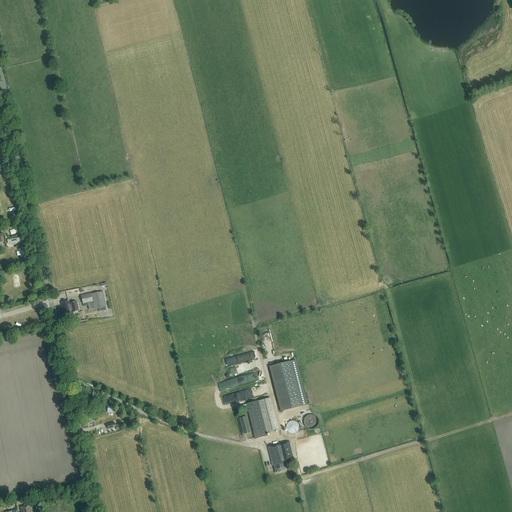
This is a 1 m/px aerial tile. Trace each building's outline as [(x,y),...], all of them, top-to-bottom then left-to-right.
[(103,292),(81,296),(83,307),(88,306),(89,310),(98,308),(99,312),(107,310),(103,292)] [(64,311),(65,316),(71,315),(70,310),(73,310),(73,312),(79,311),(77,302),(71,303),(71,304),(69,304),(68,301),(61,303),(63,311),(64,311)] [(290,361),(268,367),(280,412),(282,411),(301,406),(291,367),(290,361)] [(257,363),(229,369),(230,375),(258,369),(257,363)] [(238,376),(219,383),(221,390),(241,383),(238,376)] [(270,398),(246,404),(255,439),(267,436),(266,433),(278,430),(270,398)] [(83,417),(84,417),(85,424),(93,422),(92,415),(90,415),(88,410),(84,411),(85,413),(83,413),(83,417)] [(240,419),(244,434),(250,433),(246,417),(240,419)] [(286,425),(286,427),(286,430),(287,432),(289,433),(291,434),(293,434),(296,433),(297,432),(298,430),(299,427),(298,425),(297,423),(296,422),(293,421),(291,421),(289,422),(287,423),(286,425)] [(114,422),(106,425),(108,429),(115,427),(117,431),(124,429),(122,423),(115,425),(114,422)] [(283,463),(294,460),(290,442),(267,447),(272,466),(274,465),(276,473),(285,471),(283,463)]
